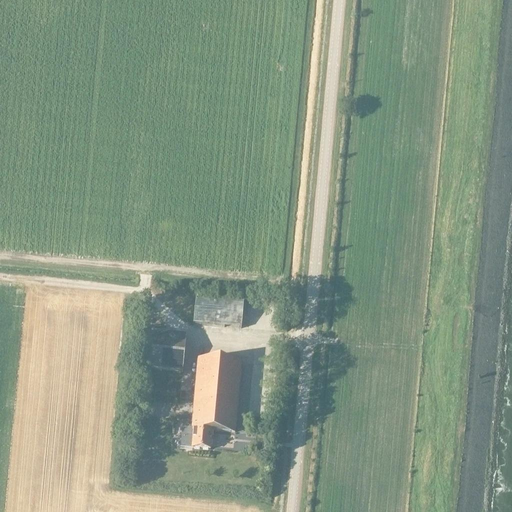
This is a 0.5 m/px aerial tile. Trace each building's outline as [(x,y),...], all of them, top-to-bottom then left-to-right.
[(243,304),(194,299),(192,325),(241,329),(243,304)] [(137,370),(182,374),(185,336),(140,333),(137,370)] [(190,422),(190,432),(193,432),(191,448),(191,449),(210,451),(211,432),(234,434),(240,364),(196,359),(190,422)] [(244,403),(244,412),(252,412),(252,403),(244,403)] [(184,445),(184,434),(176,434),(175,445),(184,445)]
